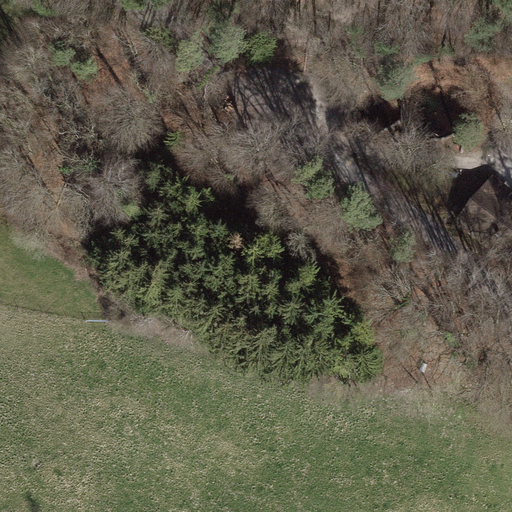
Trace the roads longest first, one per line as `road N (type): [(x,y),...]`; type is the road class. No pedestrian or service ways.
road 1 (track): [(331,157),(343,151),(511,171)]
road 2 (track): [(154,0),(230,89),(263,111)]
